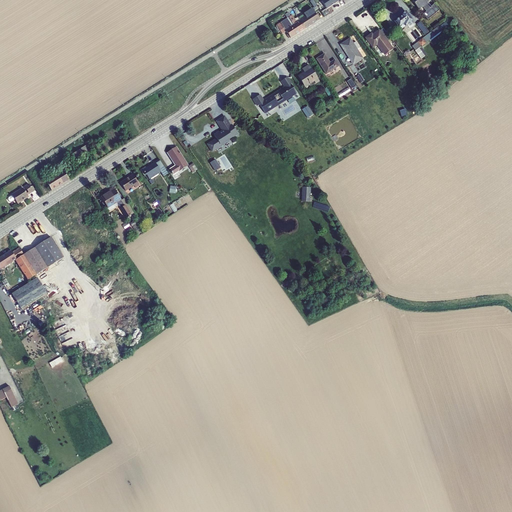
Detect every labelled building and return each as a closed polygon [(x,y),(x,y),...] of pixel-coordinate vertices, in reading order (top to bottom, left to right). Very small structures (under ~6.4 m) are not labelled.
[(323,0),(322,1),(326,9),(340,0),(323,0)] [(410,0),(419,10),(422,7),(426,11),(423,14),(428,20),(439,10),(434,4),(431,6),(428,2),(429,2),(427,0),(410,0)] [(299,20),(314,11),(312,8),(297,18),(299,20)] [(314,11),(299,20),(305,29),(320,20),(314,11)] [(401,16),(394,21),(399,28),(403,25),(405,27),(413,21),(406,11),(400,15),(401,16)] [(292,25),(297,22),(292,15),(291,16),(288,12),(285,14),(287,18),(280,22),(276,25),(282,34),(286,32),(285,30),(292,25)] [(305,29),(299,20),(297,22),(292,25),(298,34),(305,29)] [(418,23),(425,35),(430,32),(422,21),(418,23)] [(298,34),(292,25),(285,30),(286,32),(291,38),(298,34)] [(440,26),(412,45),(422,59),(428,54),(422,46),(431,40),(434,45),(437,43),(434,39),(444,32),(440,26)] [(377,46),(380,51),(389,44),(379,30),(373,34),(372,33),(365,38),(373,48),(377,46)] [(340,44),(353,65),(363,58),(350,38),(340,44)] [(316,59),(326,74),(339,66),(335,59),(330,62),(325,53),(316,59)] [(297,76),(305,88),(310,84),(311,86),(315,83),(316,84),(320,81),(309,64),(302,69),(304,72),(297,76)] [(264,115),(284,101),(297,93),(291,83),(292,83),(288,77),(281,82),(284,87),(278,91),(263,100),(260,95),(253,99),(257,106),(259,105),(264,115)] [(348,81),(352,88),(356,86),(352,79),(348,81)] [(329,87),(325,89),(330,98),(334,96),(329,87)] [(290,104),(296,100),(293,96),(287,101),(290,104)] [(308,106),(302,110),(308,118),(313,115),(308,106)] [(207,144),(212,152),(230,141),(229,140),(238,134),(232,125),(230,125),(224,116),(216,121),(221,130),(214,134),(216,138),(207,144)] [(81,148),(71,155),(75,161),(91,151),(86,143),(80,146),(81,148)] [(169,169),(173,175),(188,165),(177,147),(167,153),(175,165),(169,169)] [(159,159),(142,169),(146,176),(147,175),(149,179),(161,172),(163,176),(168,173),(159,159)] [(63,160),(54,165),(57,169),(66,164),(63,160)] [(193,163),(188,166),(193,173),(198,170),(193,163)] [(55,176),(60,185),(69,179),(64,171),(55,176)] [(120,182),(126,191),(134,185),(136,187),(140,185),(133,174),(120,182)] [(60,185),(55,176),(46,182),(52,190),(60,185)] [(23,189),(27,195),(29,194),(34,191),(29,184),(24,187),(25,188),(23,189)] [(108,208),(121,200),(113,187),(105,192),(106,193),(101,197),(108,208)] [(302,187),(302,201),(310,201),(310,187),(302,187)] [(15,200),(18,204),(29,197),(27,195),(23,189),(23,188),(12,195),(15,200)] [(125,198),(121,200),(125,205),(131,215),(134,213),(125,198)] [(108,208),(107,208),(109,212),(119,205),(126,218),(131,215),(125,205),(121,200),(108,208)] [(134,221),(130,223),(136,233),(141,231),(137,223),(136,224),(134,221)] [(1,282),(8,293),(64,257),(51,237),(35,247),(31,241),(20,248),(19,247),(12,252),(17,259),(15,260),(23,273),(7,282),(5,280),(1,282)] [(0,256),(0,269),(1,270),(15,260),(17,259),(12,252),(11,250),(0,256)] [(12,294),(22,309),(47,293),(37,278),(12,294)] [(58,292),(43,301),(46,306),(61,297),(58,292)] [(34,309),(28,313),(30,316),(41,309),(43,312),(44,311),(42,308),(42,307),(41,305),(37,308),(36,307),(34,308),(34,309)] [(60,356),(49,363),(52,367),(63,361),(60,356)] [(9,386),(0,390),(0,400),(6,397),(12,408),(18,404),(9,386)]
